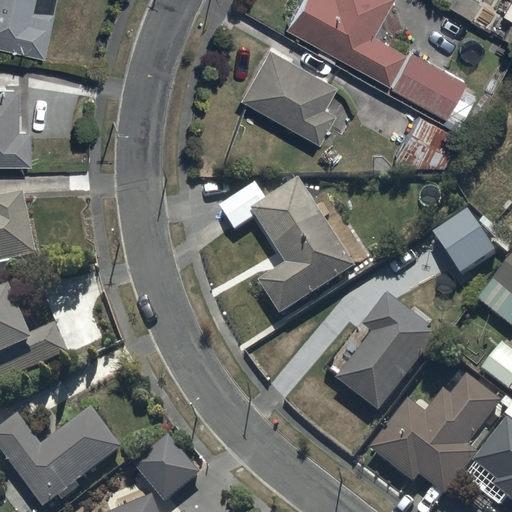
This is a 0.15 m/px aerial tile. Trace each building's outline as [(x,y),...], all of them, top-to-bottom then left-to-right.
[(0,0),(0,50),(42,60),(55,0),(0,0)] [(299,0),(281,32),(458,133),(477,100),(463,93),(467,86),(410,53),(406,60),(374,41),(395,4),(387,0),(299,0)] [(480,7),(468,0),(452,0),(447,8),(471,23),(480,7)] [(511,0),(503,17),(511,21),(511,0)] [(338,92),(268,52),(238,105),(319,150),(335,121),(325,115),(338,92)] [(0,169),(30,169),(30,135),(18,135),(17,92),(0,91),(0,169)] [(458,141),(418,119),(395,164),(405,170),(442,170),(458,141)] [(235,240),(254,225),(288,278),(259,296),(278,326),(355,276),(298,187),(268,207),(253,187),(216,215),(235,240)] [(0,271),(38,264),(25,200),(0,205),(0,271)] [(436,243),(464,284),(498,261),(470,220),(436,243)] [(432,240),(394,261),(411,292),(422,286),(431,301),(458,286),(432,240)] [(511,264),(478,307),(511,334),(511,264)] [(373,340),(335,389),(379,423),(440,345),(387,304),(364,334),(373,340)] [(26,342),(11,305),(0,309),(0,388),(69,359),(57,329),(26,342)] [(511,358),(501,350),(480,377),(511,401),(511,358)] [(407,406),(367,457),(415,494),(420,487),(445,506),(477,463),(467,455),(502,410),(468,384),(451,405),(444,399),(427,421),(407,406)] [(18,424),(0,436),(0,458),(40,511),(49,511),(122,457),(93,418),(42,456),(18,424)] [(511,431),(508,428),(474,470),(499,491),(495,496),(511,509),(511,431)]
